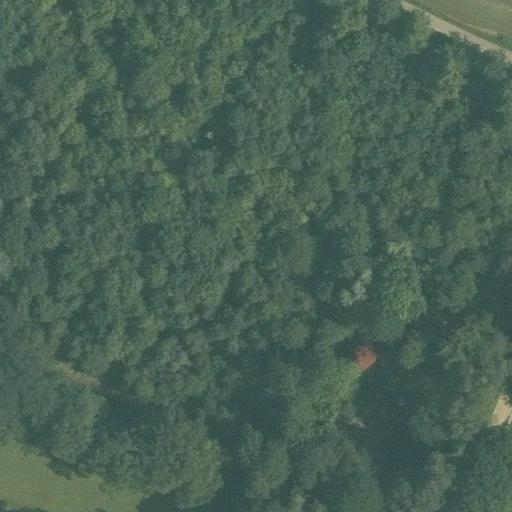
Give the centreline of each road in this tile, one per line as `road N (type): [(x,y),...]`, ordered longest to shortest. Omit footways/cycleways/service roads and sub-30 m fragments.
road 1 (unclassified): [(511,66),(370,0)]
road 2 (track): [(458,511),(511,376)]
